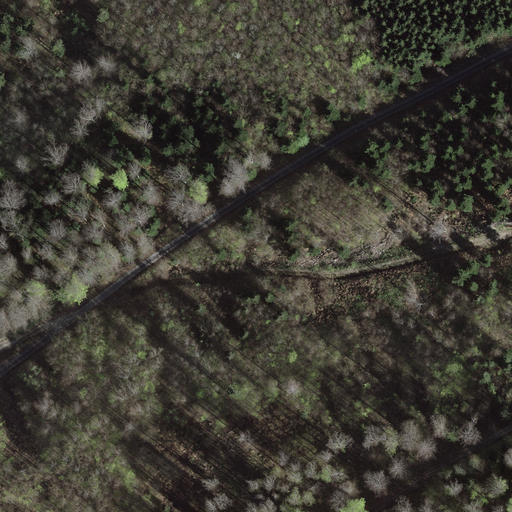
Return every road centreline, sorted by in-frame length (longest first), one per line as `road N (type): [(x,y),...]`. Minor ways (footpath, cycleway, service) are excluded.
road 1 (unclassified): [(511,50),(325,146),(0,373)]
road 2 (track): [(99,303),(256,275),(343,276),(511,237)]
road 3 (track): [(511,430),(372,511)]
